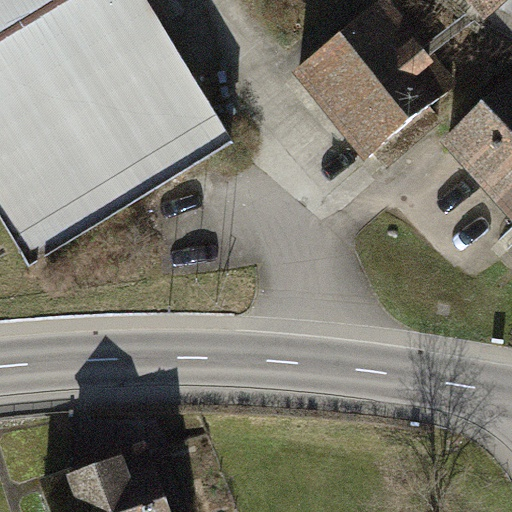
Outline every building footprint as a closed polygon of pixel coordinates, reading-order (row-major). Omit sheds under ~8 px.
[(0,0),(0,259),(225,122),(150,0),(0,0)] [(382,0),(376,0),(286,75),(359,162),(453,84),(382,0)] [(511,0),(478,0),(508,28),(511,23),(511,0)] [(511,86),(436,153),(511,241),(511,86)] [(178,511),(150,434),(60,466),(76,511),(178,511)]
